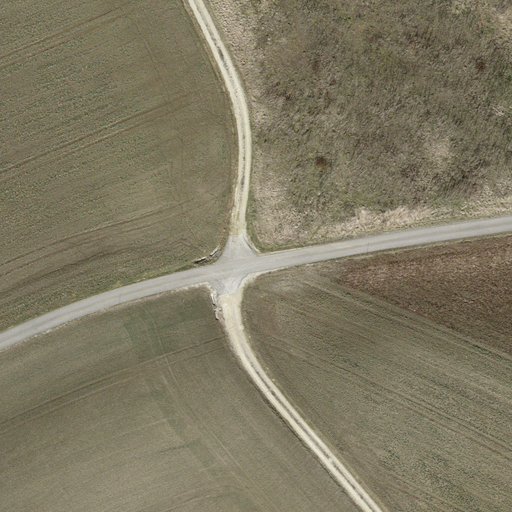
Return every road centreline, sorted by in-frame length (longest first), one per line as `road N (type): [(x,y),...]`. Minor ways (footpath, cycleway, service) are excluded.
road 1 (unclassified): [(0,342),(68,312),(230,264),(511,223)]
road 2 (track): [(373,511),(253,363),(236,327),(230,264)]
road 3 (track): [(200,0),(237,74),(250,154),(230,264)]
